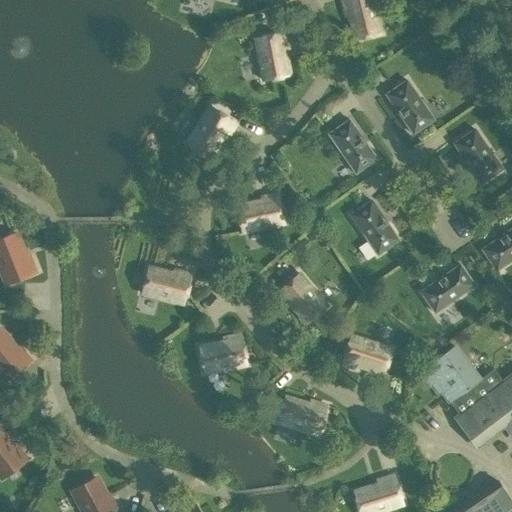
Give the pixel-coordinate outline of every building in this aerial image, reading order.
[(381,34),(372,0),(341,0),(346,16),(349,15),(354,40),(381,34)] [(263,81),(289,76),(284,51),(288,50),(284,32),(254,38),(263,81)] [(413,134),(434,120),(407,80),(386,94),(413,134)] [(225,138),(235,123),(210,106),(186,142),(208,157),(222,136),(225,138)] [(356,174),(377,160),(349,120),(328,134),(356,174)] [(481,183),(502,169),(474,129),(453,143),(481,183)] [(241,232),(284,224),(278,194),(260,197),(261,201),(236,205),(241,232)] [(377,255),(398,240),(371,200),(350,214),(377,255)] [(496,270),(511,258),(511,227),(481,249),(496,270)] [(24,256),(15,233),(0,239),(0,268),(6,284),(34,272),(27,255),(24,256)] [(434,313),(474,285),(459,264),(420,292),(434,313)] [(172,273),(148,267),(141,293),(183,304),(191,274),(173,270),(172,273)] [(327,306),(299,272),(276,292),(288,306),(290,304),(307,323),(327,306)] [(16,348),(0,329),(0,328),(0,372),(6,380),(30,361),(18,347),(16,348)] [(204,373),(246,365),(241,335),(223,338),(223,342),(199,346),(204,373)] [(383,374),(391,348),(350,335),(341,364),(358,369),(359,366),(383,374)] [(511,373),(503,381),(493,368),(479,379),(454,347),(418,375),(427,387),(429,385),(438,396),(442,393),(458,415),(455,418),(470,438),(474,435),(480,443),(510,433),(511,431),(511,373)] [(309,404),(285,396),(277,422),(318,435),(327,406),(310,400),(309,404)] [(12,447),(0,430),(0,475),(2,478),(26,460),(15,445),(12,447)] [(359,511),(379,511),(403,505),(394,476),(376,481),(377,484),(353,492),(359,511)] [(107,500),(96,478),(72,491),(82,511),(117,511),(110,499),(107,500)] [(511,511),(511,506),(494,481),(448,511),(511,511)]
